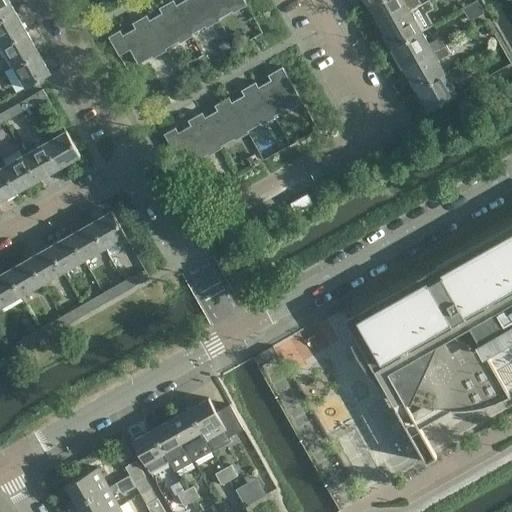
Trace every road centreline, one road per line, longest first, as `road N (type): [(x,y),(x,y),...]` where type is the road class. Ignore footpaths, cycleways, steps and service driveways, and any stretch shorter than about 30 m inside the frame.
road 1 (residential): [(183,240),(375,122),(375,92),(322,0)]
road 2 (unclassified): [(237,337),(511,179)]
road 3 (unclassified): [(1,470),(237,337)]
road 4 (residential): [(45,0),(138,164)]
road 5 (residential): [(138,164),(0,239)]
